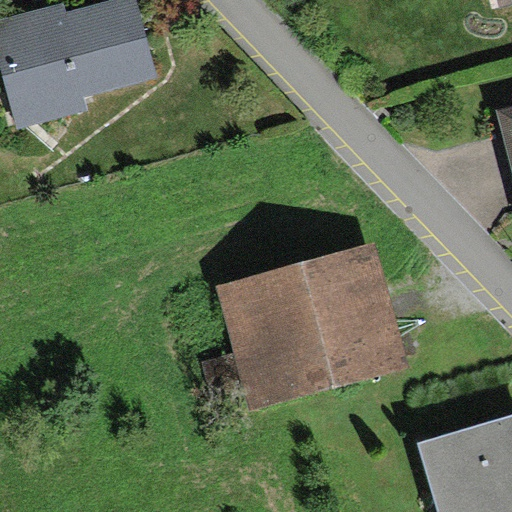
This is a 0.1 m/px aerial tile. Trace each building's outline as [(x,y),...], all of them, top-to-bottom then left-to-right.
[(511,0),(497,0),(500,12),(511,8),(511,0)] [(65,9),(0,26),(0,79),(15,136),(88,117),(84,104),(159,84),(137,1),(68,19),(65,9)] [(511,112),(496,117),(511,178),(511,112)] [(412,377),(376,249),(217,293),(251,420),(412,377)] [(511,511),(511,426),(418,455),(434,511),(511,511)]
